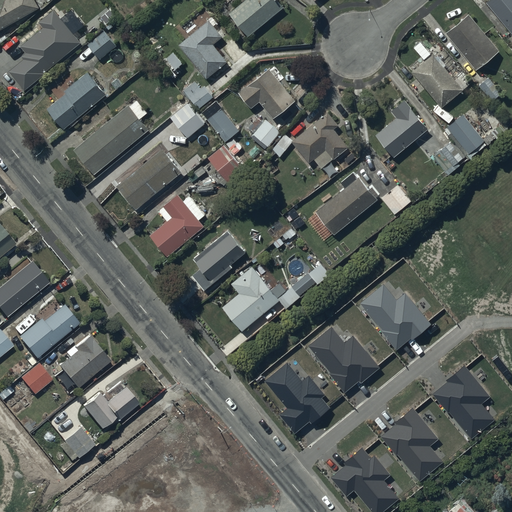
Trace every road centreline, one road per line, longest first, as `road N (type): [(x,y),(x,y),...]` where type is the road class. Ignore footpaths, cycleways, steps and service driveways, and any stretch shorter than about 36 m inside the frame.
road 1 (tertiary): [(0,133),(313,511)]
road 2 (track): [(62,511),(208,386)]
